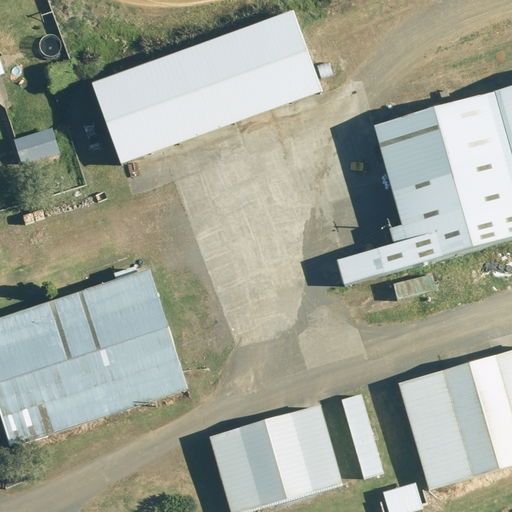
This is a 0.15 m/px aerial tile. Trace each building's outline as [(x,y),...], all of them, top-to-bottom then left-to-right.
[(289,18),(80,95),(110,177),(320,101),(289,18)] [(318,259),(327,291),(511,238),(511,95),(369,136),(398,236),(318,259)] [(63,156),(56,131),(18,142),(25,167),(63,156)] [(143,268),(0,314),(0,404),(10,434),(179,379),(143,268)] [(511,358),(399,389),(427,491),(511,467),(511,358)] [(410,437),(396,392),(379,397),(393,443),(410,437)] [(360,397),(338,403),(359,483),(381,477),(360,397)] [(315,403),(203,436),(226,511),(251,511),(340,486),(315,403)] [(424,511),(425,511),(418,487),(386,496),(390,511),(424,511)]
